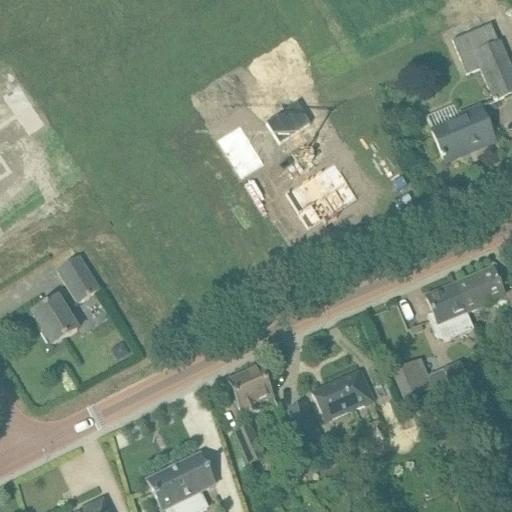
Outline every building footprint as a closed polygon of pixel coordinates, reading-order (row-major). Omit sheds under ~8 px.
[(480,71),(486,85),(493,104),(511,95),(511,72),(500,44),(497,45),(490,28),(452,44),(466,77),(480,71)] [(19,88),(11,93),(6,97),(31,135),(36,131),(44,126),(19,88)] [(460,121),(432,133),(441,156),(440,157),(442,161),(443,160),(445,165),(470,154),(469,151),(492,141),(493,145),(494,144),(479,108),(458,117),(460,121)] [(241,180),(265,166),(240,126),(216,141),(241,180)] [(343,162),(290,192),(312,230),(329,220),(332,224),(344,216),(342,213),(365,199),(343,162)] [(203,273),(192,255),(211,243),(194,216),(173,228),(184,245),(161,259),(165,267),(149,277),(134,253),(120,262),(149,307),(179,289),(181,292),(205,276),(203,273)] [(57,273),(78,307),(100,292),(80,259),(57,273)] [(492,270),(454,286),(467,315),(495,303),(505,326),(511,323),(511,294),(504,298),(492,270)] [(432,315),(427,318),(435,336),(436,338),(438,340),(445,343),(447,342),(450,341),(474,331),(467,315),(454,286),(425,298),(432,315)] [(31,316),(52,348),(77,332),(57,300),(31,316)] [(404,362),(387,370),(396,391),(414,384),(405,363),(404,362)] [(452,393),(469,386),(459,364),(443,371),(452,393)] [(226,383),(243,421),(261,412),(258,406),(273,399),(259,368),(226,383)] [(312,395),(323,423),(371,402),(359,375),(312,395)] [(441,401),(418,411),(426,428),(449,419),(441,401)] [(303,451),(321,444),(306,406),(288,413),(303,451)] [(234,438),(247,470),(263,464),(251,432),(234,438)] [(159,511),(164,511),(165,511),(164,511),(202,511),(207,510),(200,495),(215,487),(200,457),(146,483),(159,511)] [(80,511),(108,511),(103,501),(80,511)]
